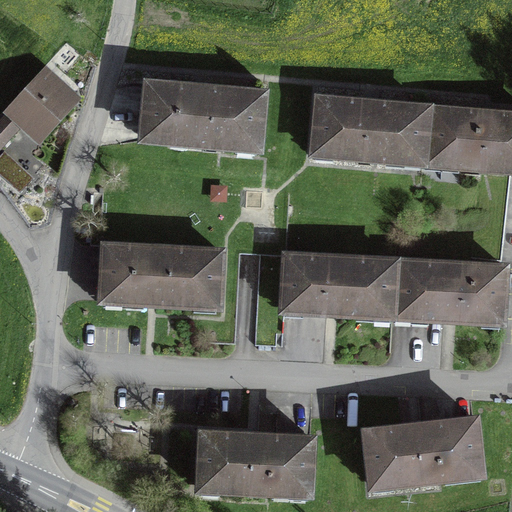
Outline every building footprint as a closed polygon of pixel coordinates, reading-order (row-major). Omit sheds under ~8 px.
[(75,97),(53,77),(49,82),(45,79),(14,112),(39,135),(75,97)] [(222,92),(221,95),(172,91),(173,89),(147,87),(144,141),(258,149),(262,96),(222,92)] [(317,100),(312,153),(422,162),(426,109),(317,100)] [(511,116),(426,109),(422,162),(511,170),(511,116)] [(0,124),(0,145),(18,126),(7,117),(0,124)] [(3,158),(0,161),(0,179),(15,193),(27,180),(3,158)] [(497,267),(508,181),(480,178),(468,265),(497,267)] [(220,253),(104,246),(101,301),(217,307),(220,253)] [(285,257),(283,311),(392,317),(395,263),(285,257)] [(395,263),(392,317),(501,322),(504,268),(499,268),(395,263)] [(366,433),(372,488),(481,475),(475,420),(366,433)] [(309,494),(311,440),(201,435),(199,489),(309,494)]
